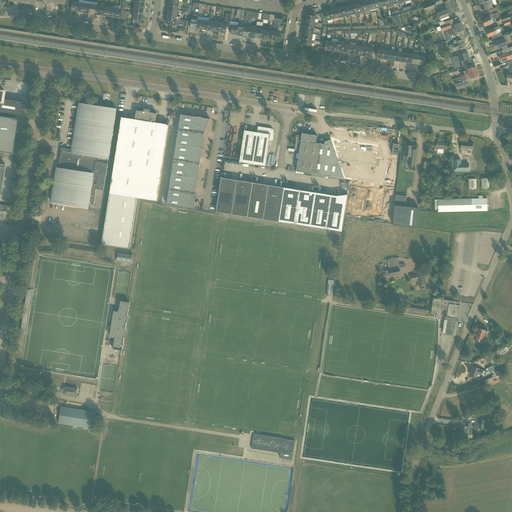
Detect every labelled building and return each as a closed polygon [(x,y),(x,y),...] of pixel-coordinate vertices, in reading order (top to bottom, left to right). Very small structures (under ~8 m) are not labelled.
[(373,0),(376,8),(382,7),(379,0),(373,0)] [(385,0),(387,6),(388,8),(394,7),(393,4),(392,0),(385,0)] [(446,8),(436,12),(437,16),(447,12),(447,11),(451,9),(455,8),(452,0),(449,0),(444,2),(446,8)] [(490,0),(489,0),(479,4),(482,11),(489,8),(490,11),(491,13),(494,12),(501,9),(500,9),(500,7),(499,4),(497,5),(494,6),(491,0),(490,0)] [(364,11),(365,15),(371,13),(368,1),(362,2),(364,11)] [(423,7),(425,11),(436,6),(435,3),(423,7)] [(354,5),(357,18),(360,18),(359,13),(362,13),(360,4),(354,5)] [(356,14),(357,18),(354,5),(348,6),(350,15),(356,14)] [(447,12),(437,16),(439,19),(457,12),(455,8),(451,9),(447,11),(447,12)] [(325,12),(327,21),(333,19),(331,11),(325,12)] [(482,20),(484,26),(496,22),(494,18),(499,17),(497,13),(489,16),(485,17),(485,19),(482,20)] [(192,14),(190,28),(196,29),(197,20),(198,15),(192,14)] [(391,16),(390,17),(392,19),(394,22),(400,20),(398,14),(391,16)] [(275,22),(275,23),(282,24),(283,16),(276,15),(276,16),(275,22)] [(444,22),(439,23),(440,26),(449,23),(453,21),(452,17),(443,21),(444,22)] [(440,26),(442,32),(451,29),(449,23),(440,26)] [(455,39),(464,37),(462,31),(464,30),(461,23),(454,25),(455,28),(447,31),(448,36),(451,35),(452,40),(455,39)] [(491,29),(486,31),(488,37),(491,36),(492,39),(502,36),(501,32),(497,34),(496,31),(499,29),(498,26),(494,28),(491,29)] [(500,41),(494,43),(496,49),(501,48),(502,47),(503,50),(508,48),(506,43),(504,39),(507,38),(506,35),(499,38),(500,41)] [(454,45),(450,46),(452,51),(458,49),(458,50),(464,48),(464,47),(465,47),(464,44),(463,45),(461,40),(459,41),(458,40),(453,41),(453,43),(454,45)] [(509,52),(498,56),(501,63),(511,59),(511,46),(508,48),(509,52)] [(412,64),(418,64),(420,54),(420,52),(414,51),(413,55),(414,55),(412,64)] [(457,61),(452,63),(454,69),(472,64),(470,60),(466,62),(464,59),(469,57),(468,53),(466,54),(465,53),(456,56),(457,61)] [(460,73),(461,77),(477,72),(476,67),(467,69),(468,71),(460,73)] [(477,72),(461,77),(462,81),(463,82),(464,87),(464,88),(470,86),(468,80),(479,77),(477,72)] [(0,112),(21,115),(23,103),(3,99),(4,91),(0,90),(0,112)] [(51,202),(88,208),(89,204),(93,205),(96,189),(103,190),(107,163),(98,162),(98,158),(108,159),(109,156),(111,144),(111,139),(112,140),(114,128),(113,128),(114,124),(116,112),(116,109),(79,103),(78,107),(76,118),(77,118),(76,122),(74,134),(73,138),(71,150),(61,148),(60,159),(61,159),(60,168),(56,167),(56,171),(54,183),(53,187),(51,198),(52,199),(51,202)] [(102,244),(129,248),(137,198),(157,201),(169,125),(155,123),(157,114),(149,113),(150,110),(144,109),(143,112),(136,110),(135,119),(121,117),(102,244)] [(166,204),(196,209),(195,208),(194,199),(197,179),(198,179),(197,178),(202,149),(203,149),(202,148),(205,128),(209,120),(210,120),(210,119),(201,118),(202,117),(197,117),(180,115),(166,204)] [(0,151),(5,153),(12,154),(17,119),(0,116),(0,151)] [(239,162),(265,166),(270,140),(272,141),(274,132),(273,132),(271,129),(258,127),(257,133),(244,131),(239,162)] [(296,171),(316,174),(321,144),(316,143),(317,136),(302,133),(302,136),(297,135),(294,150),(299,151),(296,171)] [(321,144),(316,174),(385,185),(391,148),(331,139),(331,140),(325,142),(325,145),(321,144)] [(443,153),(447,153),(447,150),(448,148),(448,143),(436,142),(436,145),(434,145),(434,149),(444,149),(443,153)] [(460,150),(472,151),(473,143),(461,142),(460,150)] [(413,146),(405,145),(403,156),(408,157),(407,165),(415,166),(417,150),(413,149),(413,146)] [(461,160),(453,160),(453,172),(469,171),(469,164),(461,164),(461,160)] [(216,212),(341,232),(347,195),(337,196),(316,193),(316,192),(315,192),(315,193),(284,188),(284,187),(284,188),(253,183),(253,182),(252,183),(222,178),(222,177),(221,177),(216,212)] [(481,179),(481,189),(489,189),(489,178),(481,179)] [(393,225),(417,228),(418,213),(418,208),(405,207),(406,197),(396,195),(394,210),(393,225)] [(438,200),(438,212),(487,211),(486,199),(438,200)] [(132,255),(117,253),(116,261),(131,263),(132,255)] [(385,271),(386,277),(390,276),(390,277),(400,275),(399,268),(405,267),(404,263),(399,264),(398,258),(387,260),(389,270),(385,271)] [(416,282),(416,285),(426,284),(425,276),(422,276),(421,270),(415,271),(416,275),(410,276),(411,283),(416,282)] [(27,289),(20,331),(25,332),(31,290),(27,289)] [(445,334),(454,335),(457,318),(459,306),(459,305),(457,305),(457,302),(458,302),(433,298),(431,314),(435,315),(436,307),(446,309),(445,317),(447,317),(445,334)] [(129,302),(120,301),(119,308),(111,307),(109,323),(112,323),(112,325),(108,325),(106,340),(114,342),(113,349),(122,350),(129,302)] [(475,340),(484,344),(485,340),(483,339),(486,331),(479,328),(475,340)] [(473,367),(470,376),(473,377),(474,377),(476,377),(477,378),(478,374),(482,375),(483,377),(490,373),(495,371),(493,366),(486,369),(487,371),(486,372),(483,371),(483,370),(478,368),(473,367)] [(490,373),(483,377),(484,379),(486,383),(493,379),(495,378),(494,374),(491,375),(490,373)] [(63,395),(76,397),(78,389),(64,387),(63,395)] [(61,407),(58,424),(93,429),(95,412),(61,407)] [(475,424),(474,429),(481,429),(482,424),(482,423),(482,414),(475,413),(475,417),(475,422),(475,424)] [(462,438),(467,439),(468,429),(471,430),(472,424),(471,424),(466,423),(466,426),(461,426),(460,434),(462,434),(462,438)] [(293,455),(295,441),(283,439),(283,442),(276,441),(277,438),(270,437),(270,440),(263,439),(264,436),(254,434),(252,449),(293,455)]
